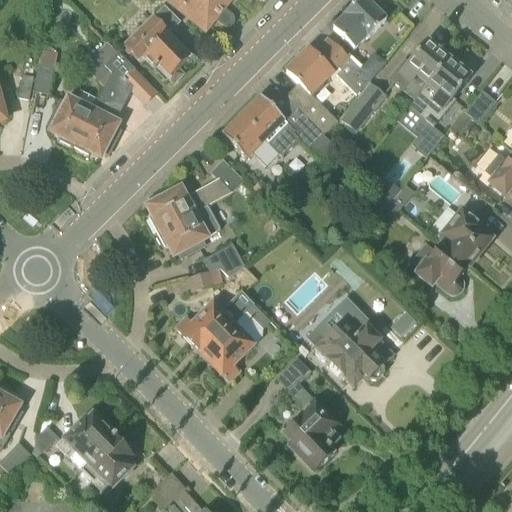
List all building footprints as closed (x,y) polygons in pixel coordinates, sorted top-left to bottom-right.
[(165,0),(207,34),(217,22),(225,28),(228,29),(231,28),(234,26),(235,24),(235,23),(236,21),(235,18),(233,15),(226,10),(234,0),(165,0)] [(366,40),(368,41),(387,22),(364,0),(361,0),(344,18),(345,19),(334,30),(355,51),(366,40)] [(141,67),(145,61),(168,83),(170,81),(175,85),(184,76),(180,71),(190,60),(168,38),(182,24),(166,8),(155,18),(154,17),(123,48),(141,67)] [(299,86),(286,99),(292,105),(324,138),(338,124),(312,98),(339,70),(342,73),(337,78),(357,98),(372,82),(371,82),(348,59),(347,59),(328,41),(327,42),(328,43),(329,42),(335,48),(321,63),(310,52),(287,74),(299,86)] [(390,81),(415,102),(416,102),(450,61),(428,43),(410,65),(406,62),(390,81)] [(90,157),(92,154),(101,159),(103,154),(109,158),(122,134),(116,131),(118,127),(114,124),(131,91),(146,106),(156,96),(118,57),(106,69),(113,76),(113,77),(100,102),(94,115),(75,150),(90,157)] [(348,59),(371,82),(386,66),(381,60),(372,60),(362,71),(350,59),(349,58),(348,59)] [(415,102),(409,109),(434,130),(457,102),(454,100),(472,79),(450,61),(416,102),(415,102)] [(34,94),(50,97),(55,69),(39,66),(34,94)] [(30,102),(35,79),(23,77),(19,100),(30,102)] [(0,124),(6,123),(5,119),(12,117),(4,90),(1,91),(0,86),(0,124)] [(341,122),(357,135),(386,99),(370,86),(341,122)] [(94,115),(100,102),(80,92),(74,104),(69,102),(67,106),(62,103),(49,127),(55,129),(53,134),(62,139),(60,142),(75,150),(94,115)] [(479,127),(498,105),(483,92),(464,115),(474,123),(479,127)] [(324,138),(292,105),(279,117),(261,99),(242,118),(267,144),(277,134),(294,151),(301,144),(323,166),(338,151),(324,138)] [(474,123),(464,115),(451,132),(460,140),(474,123)] [(267,144),(242,118),(223,137),(248,163),(267,144)] [(445,139),(434,130),(416,152),(427,161),(445,139)] [(486,186),(503,200),(509,193),(511,196),(511,153),(511,154),(511,153),(511,159),(509,164),(499,156),(485,174),(492,180),(486,186)] [(151,220),(158,235),(207,209),(232,196),(233,197),(244,184),(224,164),(212,175),(220,183),(186,201),(181,192),(177,194),(174,188),(150,201),(153,207),(149,209),(154,218),(151,220)] [(263,201),(272,193),(263,183),(253,190),(263,201)] [(406,187),(393,203),(402,211),(416,195),(406,187)] [(402,211),(393,203),(385,198),(384,197),(376,207),(394,222),(402,211)] [(220,232),(207,209),(158,235),(166,250),(170,248),(175,257),(179,255),(182,261),(207,247),(206,245),(212,241),(210,237),(220,232)] [(442,245),(471,268),(492,242),(482,233),(484,231),(461,212),(436,241),(439,243),(439,244),(442,246),(442,245)] [(442,245),(442,246),(434,255),(425,248),(412,265),(418,270),(414,276),(430,290),(436,283),(449,294),(454,296),(459,294),(462,290),(463,286),(460,281),(471,268),(442,245)] [(211,274),(222,272),(228,278),(245,269),(233,247),(204,263),(211,274)] [(230,280),(228,278),(222,272),(211,274),(188,280),(192,294),(223,286),(230,280)] [(203,358),(236,326),(227,316),(216,305),(193,327),(188,322),(177,333),(203,358)] [(229,383),(239,373),(238,372),(234,367),(263,339),(263,331),(271,324),(267,319),(256,308),(248,315),(236,326),(203,358),(229,383)] [(317,349),(316,350),(354,389),(363,380),(367,384),(370,381),(372,382),(378,383),(386,376),(386,369),(384,368),(387,364),(374,351),(382,344),(367,327),(359,335),(346,321),(327,340),(317,330),(307,340),(317,349)] [(307,413),(282,437),(317,473),(335,455),(330,450),(339,442),(331,434),(337,427),(313,402),(314,401),(300,387),(312,375),(298,359),(276,381),(307,413)] [(0,391),(0,453),(20,418),(15,415),(20,408),(10,403),(12,399),(0,391)] [(86,418),(56,448),(71,463),(72,462),(83,473),(117,440),(94,417),(90,422),(86,418)] [(39,460),(59,439),(49,429),(39,438),(34,454),(39,460)] [(117,440),(83,473),(93,483),(92,484),(107,499),(137,470),(133,466),(138,461),(117,440)] [(27,461),(16,449),(0,465),(11,477),(27,461)] [(165,511),(179,500),(186,493),(171,477),(150,496),(163,511),(165,511)] [(202,511),(193,502),(186,508),(189,511),(202,511)]
